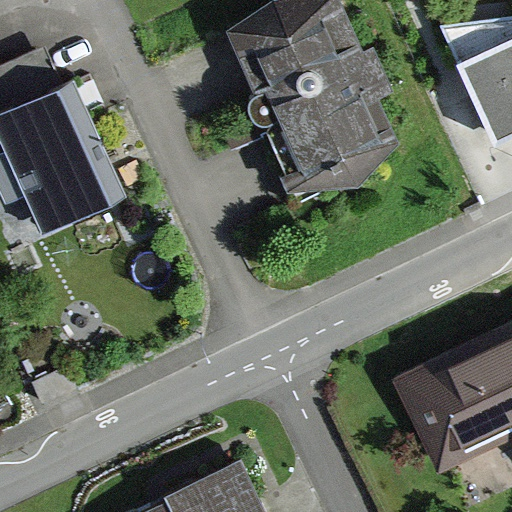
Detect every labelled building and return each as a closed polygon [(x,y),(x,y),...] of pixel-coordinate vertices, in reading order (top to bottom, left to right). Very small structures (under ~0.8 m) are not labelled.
[(339,0),(246,49),(324,198),(394,161),(371,117),(394,105),(339,0)] [(511,11),(442,20),(498,130),(511,123),(511,11)] [(76,68),(0,100),(0,127),(42,225),(128,189),(76,68)] [(511,333),(401,391),(444,473),(511,437),(511,333)] [(263,511),(238,465),(150,511),(263,511)]
